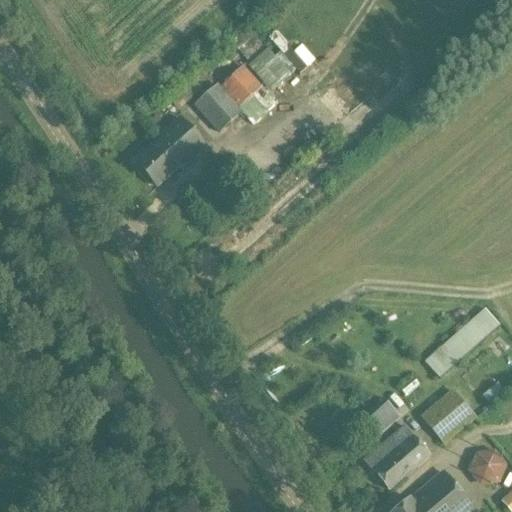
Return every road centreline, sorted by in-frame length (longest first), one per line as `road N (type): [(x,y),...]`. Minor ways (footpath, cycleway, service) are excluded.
road 1 (tertiary): [(304,511),(0,51)]
road 2 (track): [(215,387),(361,286),(511,289)]
road 3 (track): [(142,440),(26,251),(0,228)]
